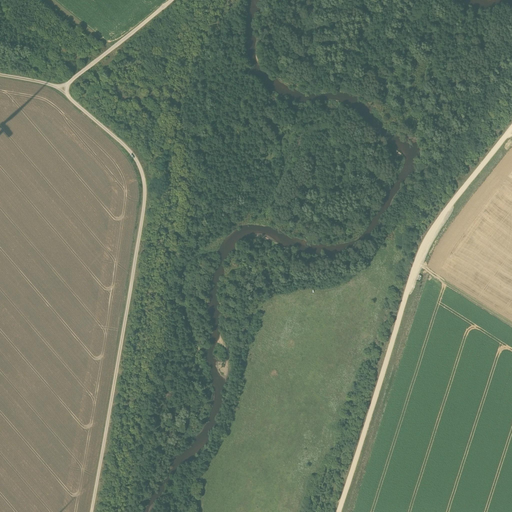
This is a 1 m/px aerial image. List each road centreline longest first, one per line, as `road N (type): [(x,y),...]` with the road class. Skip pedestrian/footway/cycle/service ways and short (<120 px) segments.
road 1 (track): [(179,0),(61,90),(137,160),(146,200),(92,511)]
road 2 (track): [(511,124),(423,241),(337,511)]
